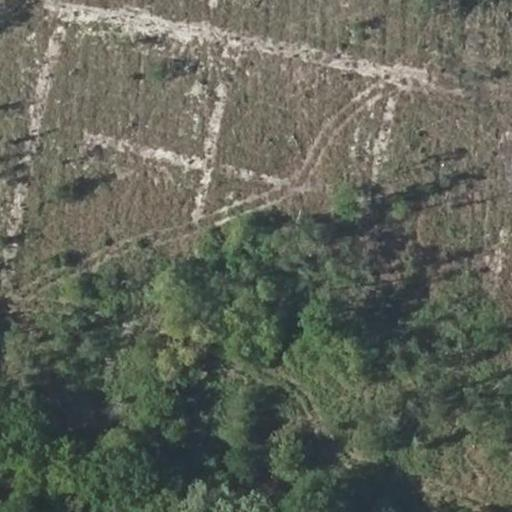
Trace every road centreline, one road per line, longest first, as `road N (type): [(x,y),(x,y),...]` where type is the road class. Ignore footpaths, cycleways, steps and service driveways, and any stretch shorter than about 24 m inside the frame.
road 1 (residential): [(58,5),(6,259),(16,291),(0,366)]
road 2 (residential): [(391,69),(58,5)]
road 3 (residential): [(391,69),(327,390)]
road 4 (track): [(0,442),(281,511)]
road 5 (residential): [(327,390),(457,417)]
road 6 (residential): [(327,390),(303,511)]
road 7 (residential): [(511,86),(391,69)]
